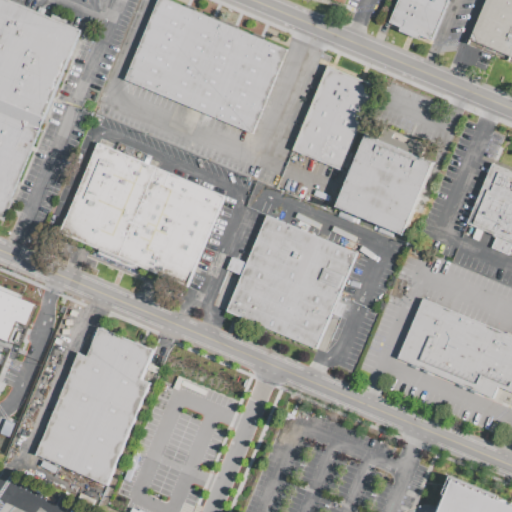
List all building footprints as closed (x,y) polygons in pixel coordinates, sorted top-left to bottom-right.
[(0,116),(0,0),(7,0),(81,31),(38,132),(0,116)] [(169,0),(287,50),(252,133),(125,79),(158,0),(169,0)] [(449,0),(431,44),(388,26),(398,0),(449,0)] [(511,0),(511,64),(468,46),(487,0),(511,0)] [(341,171),(293,151),(328,66),(376,85),(341,171)] [(0,116),(38,132),(10,199),(13,201),(5,221),(0,218),(0,116)] [(404,236),(335,207),(369,126),(438,156),(404,236)] [(224,197),(187,287),(59,233),(97,143),(224,197)] [(511,243),(507,255),(491,248),(496,236),(482,230),(478,242),(471,239),(476,228),(467,224),(492,163),(511,171),(511,243)] [(355,253),(336,300),(345,304),(339,319),(330,315),(316,348),(227,311),(267,216),(355,253)] [(0,338),(0,289),(36,304),(27,327),(17,323),(9,342),(0,338)] [(437,374),(398,358),(423,298),(462,314),(437,374)] [(437,374),(462,314),(502,331),(477,391),(437,374)] [(107,485),(35,455),(78,354),(86,357),(99,327),(153,351),(141,380),(150,384),(107,485)] [(477,391),(502,331),(511,335),(511,390),(498,385),(493,398),(477,391)] [(511,505),(511,511),(439,511),(446,496),(443,495),(449,478),(511,505)]
